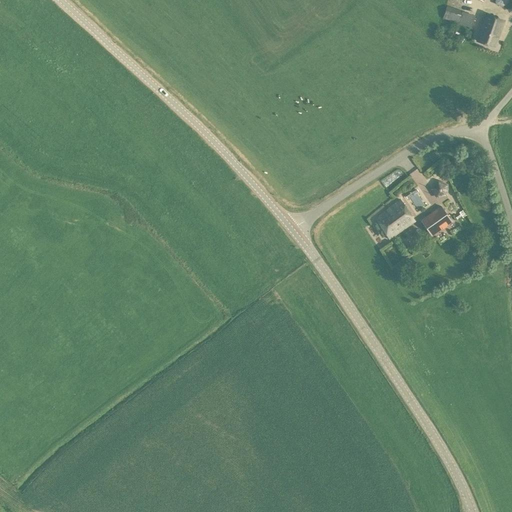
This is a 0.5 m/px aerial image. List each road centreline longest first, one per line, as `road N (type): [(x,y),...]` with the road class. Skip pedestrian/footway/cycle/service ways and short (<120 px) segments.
road 1 (tertiary): [(471,511),(434,440),(291,229)]
road 2 (tertiary): [(291,229),(224,153),(60,0)]
road 3 (unclassified): [(291,229),(431,138),(476,132)]
